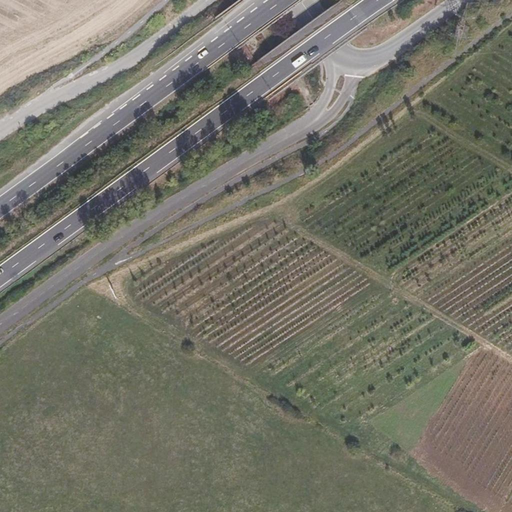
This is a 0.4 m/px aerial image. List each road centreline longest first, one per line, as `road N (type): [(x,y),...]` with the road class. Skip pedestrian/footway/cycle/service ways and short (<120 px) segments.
road 1 (trunk): [(0,276),(380,0)]
road 2 (unclassified): [(0,321),(97,248),(309,124),(333,101),(351,61)]
road 3 (trunk): [(287,0),(0,206)]
road 4 (unclassified): [(351,61),(387,51),(459,0)]
